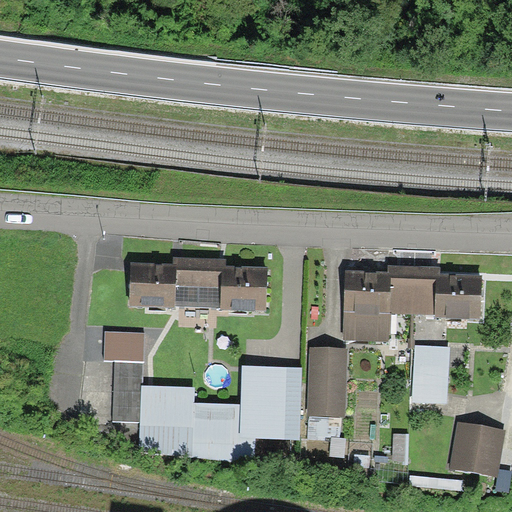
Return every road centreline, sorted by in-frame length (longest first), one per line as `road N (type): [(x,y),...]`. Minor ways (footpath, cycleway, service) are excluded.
road 1 (primary): [(511,111),(0,62)]
road 2 (tertiary): [(511,233),(0,208)]
